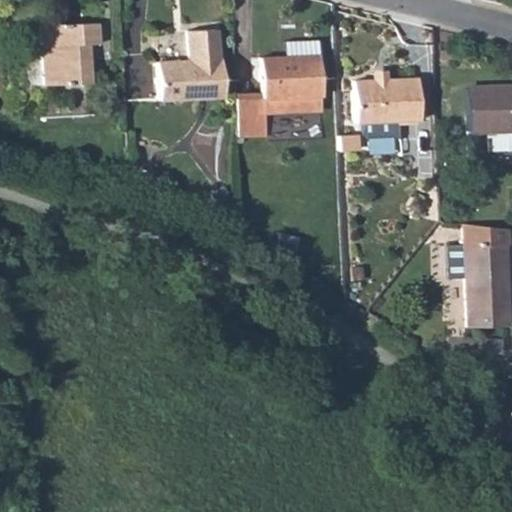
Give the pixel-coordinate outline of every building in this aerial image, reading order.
[(38,25),(41,85),(88,83),(87,44),(96,44),(95,22),(38,25)] [(186,60),(153,61),(155,100),(220,97),(219,59),(216,59),(215,29),(184,31),(186,60)] [(283,57),(258,57),(260,93),(260,97),(262,97),(263,113),(319,111),(317,40),(283,41),(283,57)] [(351,80),(352,122),(417,120),(416,78),(351,80)] [(511,86),(464,87),(465,130),(502,129),(502,149),(511,148),(511,86)] [(260,93),(234,94),(236,136),(263,135),(263,113),(262,97),(260,97),(260,93)] [(352,134),(336,135),(337,151),(354,150),(352,134)] [(462,245),(445,245),(446,278),(463,278),(464,326),(506,325),(504,245),(506,245),(506,229),(462,224),(462,245)]
